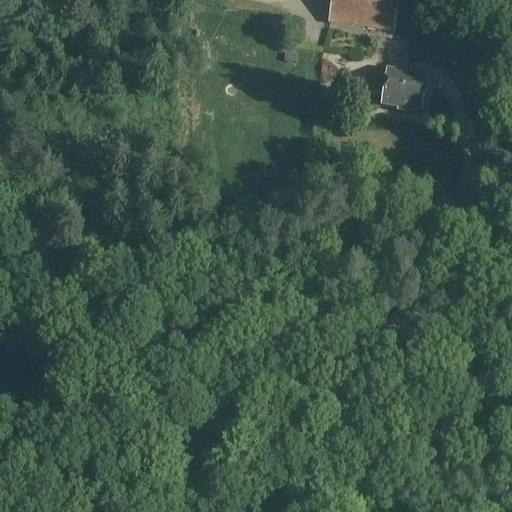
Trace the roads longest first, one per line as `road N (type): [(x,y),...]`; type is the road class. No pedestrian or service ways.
road 1 (unclassified): [(0,288),(106,285),(171,264),(284,203),(340,191),(401,193),(454,218),(511,264)]
road 2 (track): [(0,188),(153,470)]
road 3 (track): [(0,501),(153,470)]
